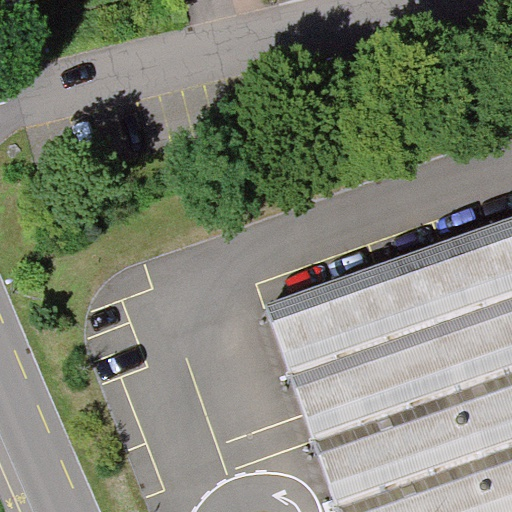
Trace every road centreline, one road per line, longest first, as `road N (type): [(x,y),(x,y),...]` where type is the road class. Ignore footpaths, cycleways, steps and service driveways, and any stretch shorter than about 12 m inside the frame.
road 1 (residential): [(448,0),(0,105)]
road 2 (tertiary): [(66,511),(0,357)]
